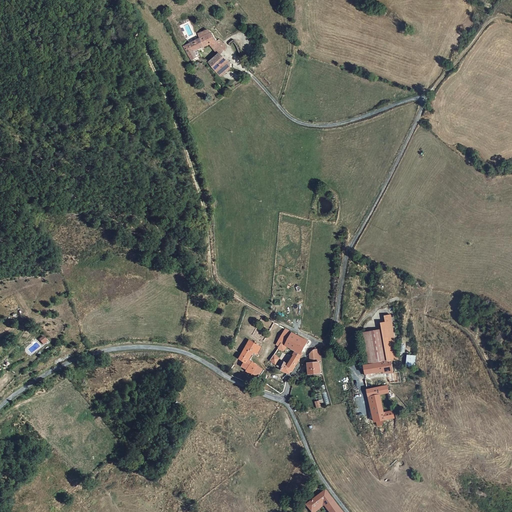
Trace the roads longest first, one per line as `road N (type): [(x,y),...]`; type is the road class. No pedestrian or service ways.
road 1 (track): [(282,323),(210,275),(184,144),(120,0)]
road 2 (unclassified): [(0,409),(71,361),(116,348),(193,355),(284,398)]
road 3 (track): [(386,301),(441,298),(511,402)]
road 4 (unclassified): [(347,511),(284,398)]
road 5 (track): [(426,97),(491,18),(511,21)]
